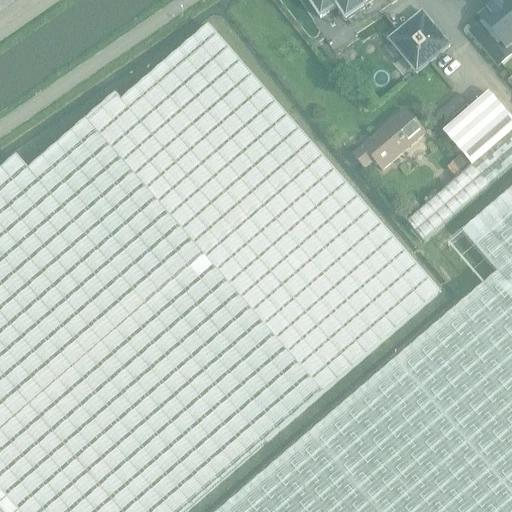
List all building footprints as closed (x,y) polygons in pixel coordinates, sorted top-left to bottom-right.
[(302,0),(317,20),(333,8),(343,21),(362,8),(356,0),(302,0)] [(511,45),(511,0),(502,0),(467,30),(498,67),(511,55),(511,50),(509,47),(511,45)] [(422,13),(388,41),(416,74),(449,47),(422,13)] [(0,511),(188,511),(299,417),(438,296),(384,233),(372,218),(209,28),(122,104),(116,97),(29,173),(18,159),(0,174),(0,511)] [(511,123),(488,95),(471,110),(452,127),(442,135),(471,168),(405,224),(423,246),(511,168),(511,123)] [(440,114),(452,127),(471,110),(460,97),(440,114)] [(405,113),(362,149),(353,157),(365,171),(374,163),(382,173),(425,136),(405,113)] [(511,511),(511,192),(461,237),(497,278),(225,511),(511,511)]
